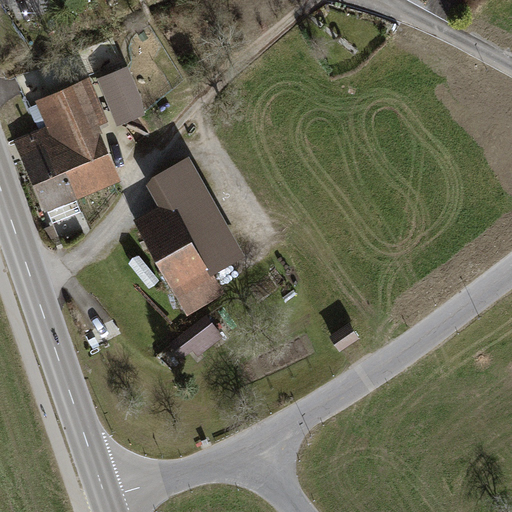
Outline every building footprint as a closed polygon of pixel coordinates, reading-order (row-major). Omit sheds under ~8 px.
[(128,65),(97,78),(117,126),(145,114),(141,94),(128,65)] [(46,126),(14,140),(44,211),(120,180),(100,132),(102,131),(99,124),(108,120),(90,76),(35,99),(46,126)] [(158,205),(132,220),(187,315),(225,293),(213,273),(245,255),(187,155),(153,174),(146,184),(158,205)] [(206,315),(169,343),(181,359),(193,350),(198,356),(223,337),(206,315)] [(349,323),(329,336),(340,352),(360,338),(349,323)]
